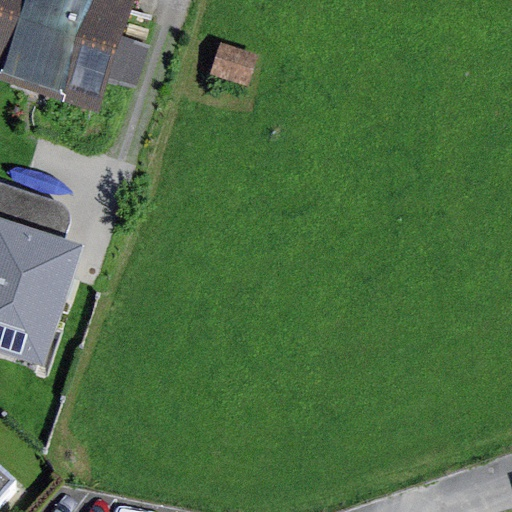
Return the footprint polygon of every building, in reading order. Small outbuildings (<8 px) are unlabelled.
[(140,4),(128,0),(0,0),(0,82),(105,115),(140,4)] [(267,59),(228,46),(218,78),(257,90),(267,59)] [(301,148),(258,134),(247,166),(290,180),(301,148)] [(74,208),(66,204),(1,183),(0,183),(0,357),(53,374),(90,253),(73,248),(78,235),(79,224),(77,215),(74,208)] [(0,511),(3,511),(23,491),(0,470),(0,511)]
